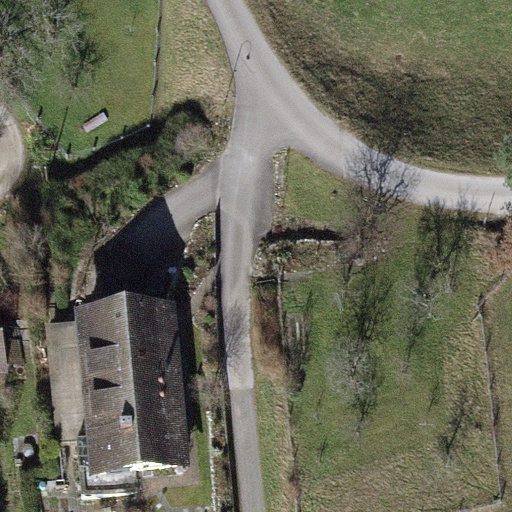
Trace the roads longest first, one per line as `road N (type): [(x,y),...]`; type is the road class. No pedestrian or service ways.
road 1 (track): [(255,511),(238,257),(269,98)]
road 2 (track): [(511,186),(427,190),(269,98),(219,0)]
